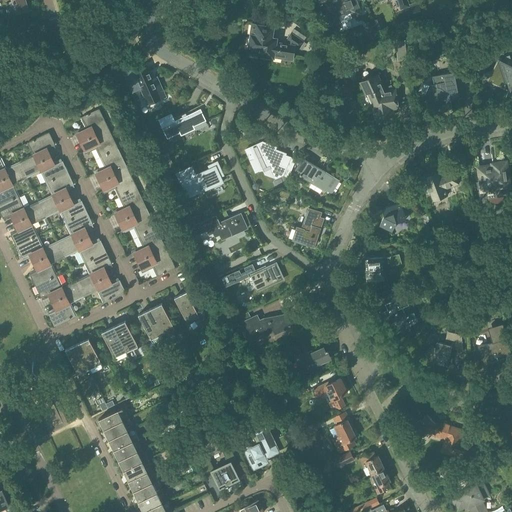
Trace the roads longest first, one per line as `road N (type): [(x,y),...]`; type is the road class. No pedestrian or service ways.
road 1 (residential): [(0,236),(48,339),(138,296),(56,120)]
road 2 (residential): [(333,271),(308,265),(263,230),(223,140),(234,97)]
road 3 (residential): [(424,511),(351,351)]
road 4 (residential): [(351,351),(473,403),(511,395)]
road 5 (residential): [(391,149),(314,142),(234,97)]
road 6 (unclassified): [(131,511),(62,370)]
road 7 (residential): [(64,511),(0,373)]
road 8 (residential): [(333,271),(345,220),(391,149)]
road 9 (residential): [(234,97),(147,42),(133,18)]
road 10 (residential): [(511,122),(391,149)]
